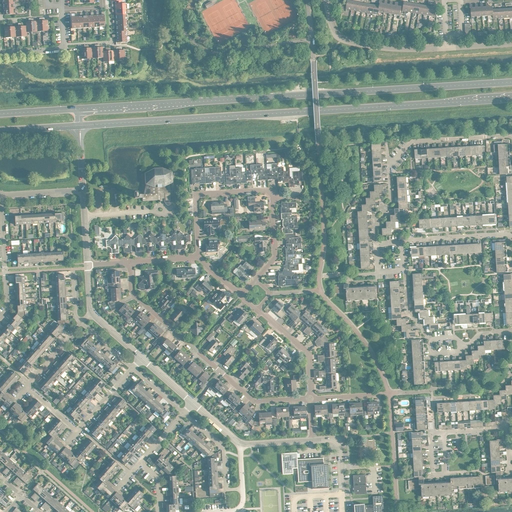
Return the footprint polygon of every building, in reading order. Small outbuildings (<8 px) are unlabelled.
[(117,36),(118,39),(116,39),(117,44),(121,43),(121,41),(127,41),(127,35),(117,36)] [(477,141),(477,145),(478,145),(479,154),(485,154),(485,145),(480,145),(480,141),(477,141)] [(372,143),(373,150),(382,149),(382,148),(381,145),(385,144),(385,142),(381,142),(381,143),(372,143)] [(458,143),(458,146),(459,146),(460,155),(466,155),(466,146),(465,146),(461,146),(461,142),(458,143)] [(464,142),(465,146),(466,146),(466,155),(472,154),(472,146),(471,146),(467,146),(467,142),(464,142)] [(471,142),(471,146),(472,146),(472,154),(479,154),(478,145),(477,145),(473,145),(473,142),(471,142)] [(445,143),(446,147),(447,147),(447,156),(454,156),(453,147),(452,147),(448,147),(448,143),(445,143)] [(452,143),(452,147),(453,147),(454,156),(460,155),(459,146),(458,146),(455,147),(454,143),(452,143)] [(499,144),(499,151),(510,151),(510,143),(503,144),(499,144)] [(427,145),(427,148),(428,148),(428,157),(435,157),(434,148),(433,148),(429,148),(429,144),(427,145)] [(433,144),(433,148),(434,148),(435,157),(441,156),(440,147),(439,148),(436,148),(435,144),(433,144)] [(439,144),(439,148),(440,147),(441,156),(447,156),(447,147),(446,147),(442,147),(442,144),(439,144)] [(422,149),(420,149),(417,149),(417,145),(414,145),(414,149),(415,149),(416,158),(422,158),(422,149)] [(420,145),(420,149),(422,149),(422,158),(428,157),(428,148),(427,148),(423,149),(423,145),(420,145)] [(373,150),(373,156),(382,156),(382,155),(382,151),(386,151),(385,148),(382,148),(382,149),(373,150)] [(499,151),(500,159),(510,158),(510,151),(499,151)] [(373,156),(373,163),(382,162),(382,161),(382,157),(386,157),(386,154),(382,155),(382,156),(373,156)] [(500,159),(500,166),(511,165),(510,158),(500,159)] [(373,163),(374,169),(383,168),(383,167),(382,164),(386,163),(386,161),(382,161),(382,162),(373,163)] [(262,179),(268,179),(267,168),(265,169),(265,170),(263,170),(263,163),(257,164),(258,179),(261,178),(262,177),(262,179)] [(275,177),(278,177),(278,166),(278,163),(272,163),(267,163),(267,168),(268,179),(274,179),(274,177),(275,177)] [(255,179),(258,179),(257,164),(251,164),(251,171),(250,171),(250,169),(246,170),(247,172),(247,180),(253,180),(253,178),(255,178),(255,179)] [(511,165),(500,166),(500,174),(511,173),(511,165)] [(144,193),(139,194),(138,190),(134,191),(133,194),(135,197),(138,197),(139,197),(143,196),(143,200),(161,199),(161,197),(164,197),(164,200),(166,204),(167,204),(168,204),(168,205),(169,205),(170,204),(171,204),(171,203),(172,203),(172,202),(172,199),(171,200),(171,192),(168,192),(168,185),(173,181),(173,171),(163,167),(163,166),(162,166),(162,167),(159,167),(159,166),(158,166),(159,167),(155,167),(145,172),(146,183),(147,183),(144,193)] [(213,181),(216,181),(215,166),(209,167),(210,174),(208,174),(208,172),(205,172),(206,183),(212,182),(212,181),(213,180),(213,181)] [(220,182),(226,181),(226,173),(226,171),(223,171),(223,173),(222,173),(221,166),(215,166),(216,181),(219,181),(219,180),(220,180),(220,182)] [(283,182),(289,182),(289,176),(289,171),(286,171),(286,173),(285,173),(284,166),(278,166),(278,177),(278,181),(282,181),(282,180),(283,180),(283,182)] [(200,183),(206,183),(205,172),(202,172),(202,174),(201,174),(201,167),(194,168),(194,169),(191,169),(192,184),(195,183),(195,182),(198,182),(198,181),(200,181),(200,183)] [(234,182),(237,182),(236,167),(230,168),(230,175),(229,175),(229,173),(226,173),(226,181),(226,184),(233,183),(233,181),(234,181),(234,182)] [(247,182),(247,180),(247,172),(244,172),(244,174),(243,174),(242,167),(236,167),(237,182),(240,182),(240,181),(241,181),(241,183),(247,182)] [(374,169),(374,175),(383,175),(383,173),(383,170),(387,170),(387,167),(383,167),(383,168),(374,169)] [(289,182),(289,187),(295,186),(295,185),(297,184),(297,185),(300,185),(299,170),(293,171),(293,178),(292,178),(292,176),(289,176),(289,182)] [(383,175),(374,175),(375,182),(384,181),(383,176),(387,176),(387,173),(383,173),(383,175)] [(375,184),(375,191),(380,191),(384,191),(384,192),(388,192),(388,189),(384,189),(384,186),(388,185),(387,183),(384,183),(384,184),(375,184)] [(254,211),(264,210),(264,202),(256,203),(255,199),(248,200),(249,206),(254,205),(254,211)] [(211,202),(212,209),(224,209),(224,210),(228,210),(228,204),(224,204),(224,201),(211,202)] [(281,206),(281,212),(292,212),(297,211),(297,207),(297,201),(282,202),(282,205),(283,205),(283,206),(281,206)] [(56,211),(55,211),(56,221),(65,221),(64,212),(56,213),(56,211)] [(283,220),(283,223),(298,222),(297,216),(291,216),(290,215),(292,215),(292,212),(281,212),(282,218),(284,218),(284,220),(283,220)] [(359,217),(359,223),(368,223),(368,222),(368,218),(372,218),(371,215),(368,216),(368,217),(359,217)] [(211,220),(205,220),(205,228),(205,229),(207,229),(207,234),(214,233),(214,227),(220,227),(220,224),(222,223),(222,224),(224,224),(224,223),(227,223),(227,224),(228,224),(228,216),(221,216),(213,216),(211,217),(211,220)] [(261,228),(261,229),(265,228),(265,221),(261,222),(261,219),(249,220),(249,222),(249,223),(249,224),(250,224),(250,228),(261,228)] [(283,233),(285,233),(293,232),(293,230),(291,230),(291,228),(298,228),(298,222),(283,223),(283,226),(284,226),(284,227),(282,227),(283,233)] [(359,223),(360,230),(368,229),(368,228),(368,224),(372,224),(372,222),(368,222),(368,223),(359,223)] [(360,230),(360,236),(369,236),(369,234),(369,231),(372,231),(372,228),(368,228),(368,229),(360,230)] [(180,230),(178,233),(179,249),(186,248),(186,244),(188,241),(191,241),(190,234),(185,234),(180,230)] [(160,236),(154,236),(155,243),(157,243),(160,245),(160,250),(167,249),(167,242),(166,235),(166,234),(163,231),(160,236)] [(172,235),(166,235),(167,242),(169,242),(172,244),(172,249),(179,249),(178,233),(175,231),(172,235)] [(148,237),(142,237),(143,244),(145,244),(148,246),(148,250),(155,250),(155,243),(154,236),(154,235),(151,232),(148,237)] [(286,240),(286,243),(301,242),(301,236),(294,237),(294,235),(296,235),(295,232),(293,232),(285,233),(285,239),(287,239),(287,240),(286,240)] [(136,237),(130,238),(131,245),(133,244),(136,247),(136,251),(143,251),(143,244),(142,237),(142,235),(140,233),(136,237)] [(118,238),(118,237),(116,234),(112,239),(106,239),(107,246),(109,246),(112,248),(112,253),(116,252),(116,257),(120,257),(119,252),(119,245),(118,238)] [(124,238),(118,238),(119,245),(121,245),(124,247),(124,252),(131,251),(131,245),(130,238),(130,236),(128,234),(124,238)] [(360,236),(360,242),(369,242),(369,241),(369,237),(373,237),(373,234),(369,234),(369,236),(360,236)] [(209,243),(206,243),(207,251),(218,250),(217,245),(220,245),(219,236),(209,237),(209,243)] [(261,237),(255,237),(255,240),(255,243),(259,243),(260,251),(260,253),(262,254),(265,254),(266,252),(266,250),(267,250),(266,236),(263,237),(261,237)] [(496,242),(496,249),(507,249),(507,241),(506,241),(506,238),(493,239),(493,242),(496,242)] [(474,240),(474,243),(475,243),(475,252),(482,252),(481,243),(476,243),(476,239),(474,240)] [(461,240),(461,244),(462,244),(463,253),(469,253),(469,244),(468,244),(464,244),(464,240),(461,240)] [(467,240),(468,244),(469,244),(469,253),(475,252),(475,243),(474,243),(470,244),(470,240),(467,240)] [(360,242),(361,249),(370,248),(370,247),(369,243),(373,243),(373,241),(369,241),(369,242),(360,242)] [(442,241),(442,245),(443,245),(444,254),(450,254),(450,245),(449,245),(445,245),(445,241),(442,241)] [(448,241),(449,245),(450,245),(450,254),(457,253),(456,244),(455,244),(451,245),(451,241),(448,241)] [(455,241),(455,244),(456,244),(457,253),(463,253),(462,244),(461,244),(458,244),(457,241),(455,241)] [(286,248),(286,254),(297,253),(297,250),(295,250),(295,249),(302,248),(301,242),(286,243),(287,246),(288,247),(286,248)] [(423,243),(423,246),(425,246),(425,255),(431,255),(431,246),(430,246),(426,246),(426,242),(423,243)] [(429,242),(430,246),(431,246),(431,255),(438,255),(437,246),(436,246),(432,246),(432,242),(429,242)] [(436,242),(436,246),(437,246),(438,255),(444,254),(443,245),(442,245),(439,246),(438,242),(436,242)] [(418,247),(417,247),(413,247),(413,243),(411,243),(411,247),(412,247),(412,256),(419,256),(418,247)] [(417,243),(417,247),(418,247),(419,256),(425,255),(425,246),(423,246),(420,247),(419,243),(417,243)] [(361,249),(361,255),(370,254),(370,253),(370,250),(374,249),(373,247),(370,247),(370,248),(361,249)] [(496,249),(496,257),(507,256),(507,249),(496,249)] [(287,261),(288,264),(299,263),(303,263),(302,257),(295,257),(295,256),(297,256),(297,253),(286,254),(286,260),(288,260),(288,261),(287,261)] [(361,255),(362,261),(370,261),(370,260),(370,256),(374,256),(374,253),(370,253),(370,254),(361,255)] [(496,257),(497,264),(508,263),(507,256),(496,257)] [(370,261),(362,261),(362,268),(371,267),(371,262),(374,262),(374,259),(370,260),(370,261)] [(235,273),(243,280),(246,276),(245,274),(248,270),(249,271),(253,267),(246,261),(242,265),(241,264),(237,268),(239,269),(235,273)] [(279,271),(279,275),(284,275),(289,274),(289,275),(294,274),(294,271),(292,271),(292,270),(299,269),(299,263),(288,264),(284,264),(284,267),(285,267),(285,268),(283,269),(283,271),(279,271)] [(508,263),(497,264),(497,272),(508,271),(508,263)] [(111,273),(111,276),(120,276),(119,270),(113,270),(113,268),(107,268),(107,273),(111,273)] [(177,269),(177,271),(177,274),(181,274),(181,277),(196,276),(195,268),(177,269)] [(159,273),(158,270),(145,271),(145,276),(139,276),(140,282),(140,283),(139,283),(139,287),(140,288),(140,289),(141,289),(143,289),(145,289),(145,288),(154,288),(154,273),(159,273)] [(284,275),(279,275),(278,275),(279,281),(281,281),(281,282),(280,282),(280,285),(295,285),(295,278),(288,279),(288,277),(289,277),(289,275),(289,274),(284,275)] [(107,277),(108,285),(114,285),(114,282),(120,282),(120,276),(111,276),(107,277)] [(390,281),(391,287),(400,287),(400,286),(399,282),(403,282),(403,279),(399,279),(399,280),(390,281)] [(200,282),(195,287),(201,291),(203,289),(208,293),(213,287),(205,280),(202,284),(200,282)] [(345,292),(347,292),(348,300),(378,298),(377,286),(372,286),(371,282),(369,282),(369,286),(364,287),(364,283),(361,283),(362,287),(357,287),(357,283),(354,283),(354,287),(349,288),(349,283),(344,284),(345,292)] [(334,284),(334,293),(335,293),(343,292),(342,284),(334,284)] [(112,290),(112,294),(121,293),(121,287),(114,288),(114,285),(108,285),(108,291),(112,290)] [(391,287),(391,294),(400,293),(400,292),(400,288),(404,288),(404,285),(400,286),(400,287),(391,287)] [(219,289),(214,295),(214,294),(212,297),(210,300),(216,305),(221,309),(225,304),(220,300),(223,297),(224,297),(226,295),(225,295),(225,294),(219,289)] [(391,294),(392,300),(401,299),(400,298),(400,295),(404,294),(404,292),(400,292),(400,293),(391,294)] [(121,293),(112,294),(112,300),(108,302),(112,310),(118,307),(115,302),(115,300),(121,299),(121,293)] [(175,301),(175,300),(171,297),(168,300),(165,297),(165,298),(164,298),(162,299),(162,300),(159,304),(164,309),(168,304),(170,306),(172,305),(175,301)] [(392,300),(392,306),(401,306),(401,305),(401,301),(404,301),(404,298),(400,298),(401,299),(392,300)] [(275,312),(280,316),(284,311),(282,309),(285,305),(279,300),(272,307),(276,311),(275,312)] [(119,309),(124,313),(130,307),(125,303),(119,309)] [(287,313),(290,316),(297,308),(291,303),(284,311),(280,316),(282,318),(287,313)] [(18,311),(18,312),(26,315),(25,310),(27,310),(26,304),(16,305),(16,306),(18,306),(18,311)] [(392,306),(392,312),(401,312),(401,311),(401,307),(405,307),(405,304),(401,305),(401,306),(392,306)] [(130,324),(133,320),(134,319),(130,315),(134,310),(130,307),(124,313),(128,317),(126,320),(130,324)] [(179,308),(172,316),(177,320),(178,319),(181,321),(188,314),(184,312),(184,313),(179,308)] [(241,308),(234,316),(232,313),(228,318),(232,322),(235,319),(241,324),(248,315),(241,308)] [(291,326),(294,323),(302,313),(297,308),(290,316),(293,318),(289,324),(291,326)] [(301,319),(305,322),(311,315),(305,310),(302,313),(294,323),(297,325),(301,319)] [(138,324),(140,321),(146,315),(141,311),(134,319),(133,320),(138,324)] [(393,319),(397,319),(397,318),(402,318),(401,313),(405,313),(405,311),(401,311),(401,312),(392,312),(393,319)] [(13,316),(12,316),(20,323),(24,319),(23,318),(26,315),(18,312),(17,313),(14,316),(13,316)] [(58,320),(58,321),(65,323),(65,319),(67,319),(67,314),(68,314),(68,313),(58,314),(58,320)] [(142,328),(144,330),(148,325),(146,323),(150,319),(146,315),(140,321),(144,325),(142,328)] [(303,331),(306,333),(317,320),(311,315),(305,322),(308,325),(303,331)] [(12,316),(9,321),(16,327),(17,327),(20,323),(12,316)] [(398,325),(402,325),(402,324),(407,324),(406,319),(410,319),(410,317),(406,317),(406,318),(402,318),(397,318),(397,319),(398,325)] [(313,330),(316,332),(323,325),(317,320),(306,333),(308,335),(313,330)] [(9,321),(5,325),(12,332),(15,328),(16,327),(9,321)] [(57,322),(54,326),(61,333),(62,332),(61,331),(64,328),(63,326),(65,323),(58,321),(57,322)] [(251,330),(258,335),(263,329),(259,325),(260,325),(256,321),(251,326),(249,324),(248,325),(245,329),(249,333),(251,330)] [(149,329),(153,333),(159,326),(155,322),(150,327),(148,325),(144,330),(146,332),(149,329)] [(185,328),(188,330),(190,328),(192,331),(192,332),(194,333),(196,334),(198,334),(203,328),(203,326),(198,326),(198,322),(195,322),(194,323),(189,323),(185,328)] [(403,331),(407,331),(407,330),(411,330),(411,325),(415,325),(415,323),(411,323),(411,324),(407,324),(402,324),(402,325),(403,331)] [(5,327),(2,330),(8,336),(9,335),(12,332),(5,325),(4,326),(5,327)] [(315,341),(316,343),(328,338),(325,335),(329,330),(323,325),(316,332),(320,335),(315,341)] [(61,333),(54,326),(50,331),(57,337),(61,333)] [(159,326),(153,333),(158,337),(164,330),(159,326)] [(407,330),(407,331),(407,337),(416,336),(416,331),(420,331),(420,329),(416,329),(416,330),(411,330),(407,330)] [(0,335),(5,340),(8,337),(8,336),(2,330),(0,332),(0,335)] [(79,342),(83,346),(92,337),(90,335),(87,338),(85,336),(88,333),(84,330),(81,333),(83,335),(81,338),(82,339),(79,342)] [(44,337),(52,343),(55,339),(48,332),(44,337)] [(212,335),(208,340),(211,342),(206,347),(212,351),(215,347),(217,349),(221,345),(219,344),(220,342),(212,335)] [(271,335),(268,338),(267,340),(264,337),(259,343),(264,348),(267,344),(273,350),(276,346),(274,344),(277,340),(271,335)] [(490,336),(490,340),(491,340),(491,349),(498,349),(497,340),(496,340),(492,340),(492,336),(490,336)] [(496,336),(496,340),(497,340),(498,349),(504,348),(504,339),(499,340),(499,336),(496,336)] [(40,341),(47,347),(50,344),(51,344),(52,343),(44,337),(41,340),(40,341)] [(83,346),(88,350),(93,343),(91,341),(94,338),(92,337),(83,346)] [(484,341),(485,345),(485,349),(491,349),(491,340),(490,340),(486,340),(486,337),(483,337),(484,341)] [(161,345),(166,348),(172,342),(167,338),(162,343),(160,341),(155,347),(158,349),(161,345)] [(235,338),(230,342),(234,346),(238,341),(235,338)] [(324,345),(325,350),(335,349),(334,341),(328,342),(328,338),(316,343),(317,346),(324,345)] [(412,339),(413,347),(424,346),(423,339),(412,339)] [(37,345),(44,352),(45,351),(44,350),(47,347),(40,341),(40,342),(37,345)] [(478,346),(479,350),(479,354),(486,354),(485,349),(485,345),(480,345),(480,341),(477,342),(478,346)] [(167,356),(169,358),(174,352),(172,350),(176,346),(172,342),(166,348),(170,352),(167,356)] [(88,350),(92,354),(100,344),(99,343),(96,346),(93,343),(88,350)] [(92,354),(96,358),(102,351),(100,349),(102,346),(100,344),(92,354)] [(33,350),(39,355),(42,352),(43,353),(44,352),(37,345),(33,349),(33,350)] [(226,355),(222,360),(228,366),(234,358),(231,355),(235,350),(230,345),(223,353),(224,353),(226,355)] [(413,347),(413,354),(424,353),(424,346),(413,347)] [(472,350),(473,355),(473,359),(480,359),(479,354),(479,350),(474,350),(474,346),(471,346),(472,350)] [(276,354),(286,363),(293,355),(283,347),(276,354)] [(175,356),(179,360),(185,353),(181,349),(176,354),(174,352),(169,358),(172,360),(175,356)] [(318,355),(318,358),(335,357),(335,349),(325,350),(325,354),(318,355)] [(29,354),(36,361),(37,360),(36,359),(39,355),(33,350),(32,350),(29,354)] [(96,358),(101,361),(109,352),(107,350),(105,353),(102,351),(96,358)] [(64,352),(63,353),(72,362),(76,357),(70,351),(67,354),(64,352)] [(466,355),(467,360),(467,364),(474,364),(473,359),(473,355),(468,355),(468,351),(465,351),(465,355),(466,355)] [(101,361),(105,365),(111,359),(108,356),(111,353),(109,352),(101,361)] [(64,358),(62,360),(68,366),(72,362),(63,353),(61,355),(64,358)] [(181,367),(183,369),(187,364),(185,362),(190,357),(185,353),(179,360),(184,364),(181,367)] [(413,354),(414,361),(425,361),(424,353),(413,354)] [(26,357),(25,358),(32,364),(35,361),(36,361),(29,354),(26,357)] [(453,357),(453,360),(454,360),(455,369),(461,369),(461,360),(459,360),(456,360),(456,356),(453,357)] [(459,356),(459,360),(461,360),(461,369),(468,368),(467,364),(467,360),(462,360),(462,356),(459,356)] [(325,361),(326,365),(335,365),(335,357),(318,358),(318,361),(325,361)] [(440,357),(441,361),(442,361),(442,370),(448,370),(448,361),(447,361),(443,361),(443,357),(440,357)] [(447,357),(447,361),(448,361),(448,370),(455,369),(454,360),(453,360),(449,361),(449,357),(447,357)] [(25,358),(25,359),(21,362),(29,369),(30,368),(29,367),(32,364),(25,358)] [(105,365),(109,369),(117,359),(116,358),(113,361),(111,359),(105,365)] [(442,361),(441,361),(437,361),(437,358),(434,358),(434,362),(435,362),(436,370),(442,370),(442,361)] [(117,359),(109,369),(113,373),(119,366),(117,364),(119,361),(117,359)] [(57,360),(55,362),(65,370),(68,366),(62,360),(60,363),(57,360)] [(237,373),(240,376),(242,378),(252,368),(243,360),(238,366),(239,366),(241,368),(237,373)] [(188,368),(192,372),(198,365),(194,361),(190,366),(187,364),(183,369),(186,370),(188,368)] [(414,361),(414,369),(425,368),(425,361),(414,361)] [(29,369),(21,362),(18,367),(24,373),(27,369),(28,370),(29,369)] [(57,366),(54,369),(61,374),(65,370),(55,362),(54,364),(57,366)] [(196,381),(199,378),(201,376),(199,374),(203,369),(198,365),(192,372),(197,376),(194,379),(196,381)] [(319,370),(319,373),(336,372),(335,365),(326,365),(326,370),(319,370)] [(414,369),(415,376),(426,375),(425,368),(414,369)] [(12,369),(8,374),(16,380),(20,376),(12,369)] [(49,369),(48,370),(57,379),(61,374),(54,369),(52,371),(49,369)] [(49,375),(47,377),(53,383),(57,379),(48,370),(46,372),(49,375)] [(199,378),(202,380),(200,383),(201,385),(201,386),(203,387),(208,382),(206,380),(210,375),(205,371),(201,376),(199,378)] [(267,382),(267,391),(274,391),(273,375),(267,376),(267,375),(265,375),(260,371),(250,383),(255,387),(261,380),(262,381),(266,382),(267,382)] [(326,376),(327,380),(336,380),(336,372),(319,373),(319,376),(326,376)] [(8,374),(5,378),(12,385),(16,380),(8,374)] [(288,386),(288,389),(288,390),(296,390),(296,381),(299,381),(299,374),(293,374),(294,380),(285,380),(286,386),(288,386)] [(426,375),(415,376),(415,384),(426,383),(426,375)] [(42,377),(40,379),(50,387),(53,383),(47,377),(45,380),(42,377)] [(99,377),(95,382),(102,388),(105,383),(99,377)] [(5,378),(1,382),(8,389),(12,385),(5,378)] [(50,387),(40,379),(38,381),(41,383),(39,386),(46,392),(50,387)] [(130,387),(134,391),(143,382),(141,380),(138,383),(136,381),(135,382),(131,386),(130,387)] [(214,387),(218,390),(224,384),(219,380),(215,384),(213,383),(208,388),(210,390),(214,387)] [(336,380),(327,380),(327,385),(320,385),(320,389),(337,388),(336,380)] [(0,383),(0,389),(4,392),(7,389),(7,390),(8,389),(1,382),(0,383)] [(95,382),(91,386),(98,392),(102,388),(95,382)] [(134,391),(139,395),(144,388),(142,386),(145,383),(143,382),(134,391)] [(221,401),(222,399),(226,394),(224,393),(228,388),(224,384),(218,390),(222,394),(218,399),(221,401)] [(91,386),(87,390),(94,396),(98,392),(91,386)] [(139,395),(143,399),(151,389),(149,388),(147,391),(144,388),(139,395)] [(143,399),(147,403),(153,396),(150,394),(153,391),(151,389),(143,399)] [(87,390),(84,395),(90,400),(94,396),(87,390)] [(227,398),(231,402),(237,395),(233,391),(228,396),(226,394),(222,399),(224,401),(227,398)] [(0,398),(0,400),(3,403),(10,396),(9,395),(8,396),(5,393),(0,398)] [(147,403),(151,406),(161,395),(159,394),(155,398),(153,396),(147,403)] [(84,395),(80,399),(86,405),(90,400),(84,395)] [(151,406),(156,410),(161,404),(159,401),(163,397),(161,395),(151,406)] [(233,409),(235,410),(235,411),(239,406),(237,404),(242,399),(237,395),(231,402),(235,406),(233,409)] [(10,396),(3,403),(7,407),(14,400),(10,396)] [(115,397),(114,398),(123,407),(127,402),(121,396),(118,399),(115,397)] [(416,396),(416,407),(427,406),(427,399),(425,399),(425,396),(416,396)] [(35,397),(31,402),(39,408),(43,404),(35,397)] [(76,403),(83,409),(86,405),(80,399),(78,398),(75,402),(76,403)] [(115,403),(113,405),(119,411),(123,407),(114,398),(112,400),(115,403)] [(367,408),(365,408),(365,414),(368,414),(368,411),(374,410),(373,401),(367,402),(367,408)] [(379,401),(373,401),(374,410),(379,410),(380,413),(382,413),(382,407),(379,407),(379,401)] [(9,409),(14,413),(20,406),(16,402),(9,409)] [(31,402),(28,406),(35,413),(39,408),(31,402)] [(348,415),(348,417),(351,416),(350,412),(356,411),(356,402),(350,403),(350,409),(347,409),(348,415)] [(362,402),(356,402),(356,411),(362,411),(362,415),(365,414),(365,408),(362,408),(362,402)] [(76,403),(72,408),(79,413),(83,409),(76,403)] [(156,410),(160,414),(168,404),(167,403),(164,406),(161,404),(156,410)] [(240,410),(244,414),(250,407),(246,403),(241,408),(239,406),(235,411),(235,410),(234,411),(236,413),(240,410)] [(333,413),(339,412),(338,403),(332,404),(333,410),(330,410),(330,416),(333,416),(333,413)] [(345,416),(348,415),(347,409),(345,409),(344,403),(338,403),(339,412),(345,412),(345,416)] [(168,404),(160,414),(164,418),(168,414),(169,415),(171,413),(171,412),(168,409),(170,406),(168,404)] [(328,417),(330,416),(330,410),(327,410),(327,404),(321,405),(321,413),(327,413),(328,417)] [(108,405),(106,407),(116,415),(119,411),(113,405),(111,408),(108,405)] [(306,405),(300,406),(300,415),(304,414),(304,418),(308,417),(308,414),(306,414),(306,405)] [(14,413),(18,417),(24,410),(20,407),(21,406),(20,406),(14,413)] [(28,408),(25,411),(28,414),(31,417),(35,413),(28,406),(27,407),(28,408)] [(282,407),(283,416),(286,416),(286,419),(289,419),(292,419),(291,413),(289,413),(288,406),(282,407)] [(294,412),(291,413),(292,419),(295,419),(301,418),(300,415),(300,406),(294,406),(294,412)] [(416,407),(417,414),(428,413),(427,406),(416,407)] [(107,411),(105,414),(112,420),(116,415),(106,407),(104,409),(107,411)] [(250,407),(244,414),(242,416),(246,420),(245,421),(248,423),(253,418),(250,416),(255,411),(250,407)] [(79,413),(72,408),(68,412),(69,412),(75,418),(79,413)] [(24,410),(18,417),(22,421),(28,414),(25,411),(24,410)] [(266,421),(265,412),(265,411),(264,411),(261,411),(260,412),(259,412),(259,419),(257,419),(257,425),(260,425),(260,421),(266,421)] [(271,412),(265,412),(266,421),(266,424),(272,424),(275,424),(274,418),(272,418),(271,412)] [(417,414),(417,422),(428,421),(428,413),(417,414)] [(100,414),(99,415),(108,424),(112,420),(105,414),(103,416),(100,414)] [(100,420),(98,422),(104,428),(108,424),(99,415),(97,417),(100,420)] [(59,418),(55,422),(62,429),(66,424),(59,418)] [(428,421),(417,422),(418,429),(429,428),(428,421)] [(55,422),(51,427),(58,433),(62,429),(55,422)] [(93,422),(91,424),(100,432),(104,428),(98,422),(96,425),(93,422)] [(150,422),(146,427),(153,433),(156,428),(150,422)] [(100,432),(91,424),(89,426),(92,428),(90,431),(95,436),(97,437),(100,432)] [(181,432),(185,436),(194,427),(192,425),(189,428),(187,426),(186,426),(182,432),(181,432)] [(47,431),(50,434),(50,433),(54,437),(57,433),(58,434),(58,433),(51,427),(47,431)] [(146,427),(142,431),(149,437),(153,433),(146,427)] [(185,436),(190,440),(195,434),(193,431),(195,428),(194,427),(185,436)] [(412,435),(413,439),(422,438),(421,437),(421,433),(425,433),(425,430),(421,431),(421,432),(413,432),(413,431),(409,431),(409,435),(412,435)] [(142,431),(138,435),(145,441),(149,437),(142,431)] [(44,440),(49,444),(55,437),(54,437),(50,433),(50,434),(44,440)] [(190,440),(194,444),(202,434),(200,433),(198,436),(195,434),(190,440)] [(194,444),(198,448),(204,441),(201,439),(204,436),(202,434),(194,444)] [(138,435),(135,440),(141,446),(145,441),(138,435)] [(49,444),(53,448),(60,440),(59,440),(58,440),(55,437),(49,444)] [(89,437),(85,442),(93,448),(97,444),(89,437)] [(413,439),(413,445),(422,444),(422,443),(422,439),(425,439),(425,437),(421,437),(422,438),(413,439)] [(490,440),(491,447),(500,446),(499,445),(499,441),(503,441),(503,438),(499,438),(499,440),(490,440)] [(375,456),(376,455),(375,440),(374,439),(367,440),(363,440),(362,441),(363,456),(364,457),(375,456)] [(60,440),(53,448),(58,452),(64,444),(60,440)] [(135,440),(131,444),(137,450),(141,446),(135,440)] [(198,448),(202,451),(211,442),(209,440),(206,443),(204,441),(198,448)] [(85,442),(81,446),(89,453),(93,448),(85,442)] [(202,451),(208,456),(215,453),(212,450),(213,449),(210,446),(213,443),(211,442),(202,451)] [(413,445),(413,451),(422,451),(422,449),(422,446),(426,446),(426,443),(422,443),(422,444),(413,445)] [(131,444),(127,448),(134,454),(137,450),(131,444)] [(491,447),(491,453),(500,452),(500,451),(500,448),(503,447),(503,445),(499,445),(500,446),(491,447)] [(59,453),(64,457),(71,450),(66,446),(59,453)] [(81,446),(78,450),(85,457),(89,453),(81,446)] [(127,448),(123,453),(130,458),(134,454),(127,448)] [(413,451),(414,457),(423,457),(423,456),(422,452),(426,452),(426,449),(422,449),(422,451),(413,451)] [(64,457),(68,461),(74,454),(71,451),(71,450),(64,457)] [(78,452),(75,455),(78,458),(78,459),(81,461),(85,457),(78,450),(77,451),(78,452)] [(491,453),(491,459),(500,459),(500,457),(500,454),(504,454),(504,451),(500,451),(500,452),(491,453)] [(282,453),(283,473),(293,473),(293,468),(298,467),(299,481),(314,480),(314,484),(315,488),(312,488),(330,487),(329,487),(329,484),(328,469),(328,465),(324,465),(323,457),(298,459),(297,452),(282,453)] [(0,463),(2,461),(5,463),(10,457),(5,453),(0,457),(0,463)] [(130,458),(123,453),(119,457),(120,457),(126,463),(130,458)] [(208,456),(208,463),(221,462),(221,460),(217,460),(217,457),(215,457),(215,453),(208,456)] [(74,454),(68,461),(73,465),(78,459),(78,458),(75,455),(74,454)] [(157,463),(160,465),(165,459),(161,455),(160,456),(159,454),(154,460),(155,461),(155,462),(153,464),(154,466),(157,463)] [(414,457),(414,464),(423,463),(423,462),(423,458),(427,458),(426,456),(423,456),(423,457),(414,457)] [(3,471),(5,474),(15,462),(10,457),(5,463),(8,466),(3,471)] [(491,459),(492,465),(501,465),(501,464),(500,460),(504,460),(504,457),(500,457),(500,459),(491,459)] [(113,459),(109,463),(117,470),(121,465),(113,459)] [(159,471),(161,472),(170,463),(165,459),(160,465),(162,468),(159,471)] [(13,470),(16,473),(21,467),(15,462),(5,474),(8,476),(13,470)] [(414,464),(415,470),(423,469),(423,468),(423,465),(427,464),(427,462),(423,462),(423,463),(414,464)] [(109,463),(106,467),(113,474),(117,470),(109,463)] [(166,471),(169,474),(174,472),(171,470),(174,467),(170,463),(161,472),(163,474),(166,471)] [(501,465),(492,465),(492,472),(501,471),(501,466),(505,466),(504,464),(501,464),(501,465)] [(14,481),(16,483),(26,472),(21,467),(16,473),(18,475),(14,481)] [(106,467),(102,472),(109,478),(113,474),(106,467)] [(423,469),(415,470),(415,476),(424,476),(424,471),(427,471),(427,468),(423,468),(423,469)] [(26,472),(16,483),(19,485),(24,480),(26,482),(32,477),(26,472)] [(98,476),(101,479),(101,478),(105,482),(108,478),(108,479),(109,478),(102,472),(98,476)] [(166,479),(166,481),(178,480),(178,475),(174,475),(174,472),(169,474),(169,479),(166,479)] [(353,474),(354,494),(367,493),(365,474),(353,474)] [(511,477),(509,478),(509,474),(506,474),(506,478),(501,479),(501,474),(497,475),(497,483),(499,483),(500,491),(511,490),(511,477)] [(486,475),(487,484),(495,483),(495,475),(487,475),(486,475)] [(473,476),(466,477),(467,488),(474,487),(473,476)] [(481,476),(473,476),(474,487),(481,487),(481,476)] [(451,478),(451,482),(452,489),(459,488),(459,477),(451,478)] [(466,477),(459,477),(459,488),(467,488),(466,477)] [(95,485),(100,489),(106,482),(105,482),(101,478),(101,479),(95,485)] [(451,482),(446,482),(446,478),(444,478),(444,482),(439,482),(439,478),(436,478),(436,483),(432,483),(431,479),(429,479),(429,483),(424,483),(424,479),(419,479),(420,488),(422,488),(422,496),(452,494),(452,489),(451,482)] [(418,488),(417,480),(409,480),(409,489),(410,488),(418,488)] [(31,496),(33,498),(43,487),(38,482),(33,488),(36,491),(31,496)] [(100,489),(104,493),(111,485),(110,484),(109,485),(106,482),(100,489)] [(111,485),(104,493),(108,497),(115,489),(111,485)] [(222,485),(210,486),(210,496),(219,495),(218,488),(222,487),(222,485)] [(41,495),(44,498),(49,492),(43,487),(33,498),(36,501),(41,495)] [(136,487),(132,491),(140,498),(144,493),(136,487)] [(2,488),(0,489),(0,496),(8,503),(10,501),(5,496),(7,493),(2,488)] [(110,498),(115,502),(121,495),(117,491),(110,498)] [(132,491),(129,495),(136,502),(140,498),(132,491)] [(44,508),(54,497),(49,492),(44,498),(47,500),(41,507),(43,509),(44,508)] [(115,502),(119,506),(125,499),(122,497),(122,496),(121,495),(115,502)] [(129,497),(126,500),(129,503),(129,504),(132,506),(136,502),(129,495),(128,496),(129,497)] [(379,511),(384,507),(383,495),(373,495),(373,504),(364,504),(364,503),(354,504),(354,511),(379,511)] [(0,496),(0,501),(6,506),(8,503),(0,496)] [(52,505),(55,507),(60,501),(54,497),(44,508),(47,510),(52,505)] [(125,499),(119,506),(123,510),(129,504),(129,503),(126,500),(125,499)] [(55,511),(59,511),(65,506),(60,501),(55,507),(57,510),(55,511)]
